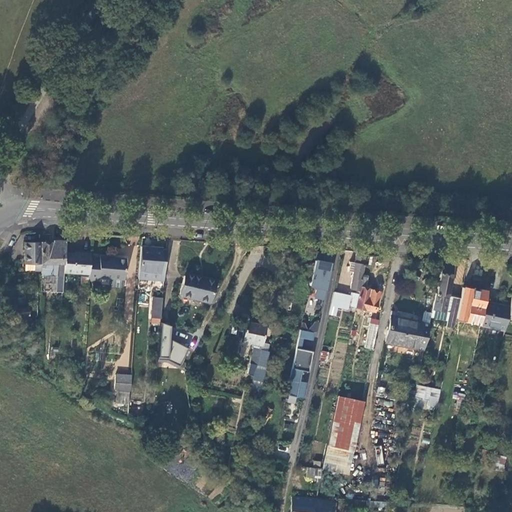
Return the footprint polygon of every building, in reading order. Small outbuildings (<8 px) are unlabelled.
[(55,293),(61,293),(63,274),(65,254),(65,242),(52,242),(52,244),(41,244),(40,273),(40,278),(56,278),(55,293)] [(23,273),(40,273),(41,244),(24,244),(23,273)] [(161,248),(140,247),(138,279),(160,280),(161,248)] [(325,252),(316,250),(309,285),(317,286),(315,297),(324,299),(330,263),(323,261),(325,252)] [(366,252),(357,252),(355,262),(350,261),(348,272),(352,273),(350,287),(356,289),(355,293),(350,293),(350,296),(348,305),(355,307),(361,276),(366,252)] [(90,255),(81,254),(81,255),(65,254),(63,274),(88,276),(90,257),(90,255)] [(88,276),(88,279),(97,279),(98,275),(123,276),(125,258),(98,256),(98,258),(90,257),(88,276)] [(437,294),(435,294),(430,317),(454,322),(459,300),(445,297),(452,267),(446,265),(446,262),(444,262),(437,294)] [(492,263),(480,263),(479,269),(490,272),(492,263)] [(490,272),(479,269),(471,267),(467,284),(487,289),(490,272)] [(185,273),(180,296),(209,302),(214,280),(185,273)] [(367,278),(361,276),(355,307),(375,311),(379,290),(365,287),(367,278)] [(350,296),(332,293),(328,312),(336,314),(337,308),(347,310),(348,305),(350,296)] [(151,316),(161,317),(162,298),(153,297),(151,316)] [(468,317),(480,320),(484,303),(484,300),(472,297),(468,317)] [(504,331),(507,318),(510,304),(500,302),(499,306),(484,303),(480,320),(479,326),(504,331)] [(399,344),(404,317),(392,314),(385,341),(399,344)] [(429,322),(404,317),(399,344),(422,349),(429,322)] [(313,320),(309,330),(316,333),(320,323),(313,320)] [(189,349),(169,339),(170,326),(162,323),(159,359),(167,360),(180,366),(189,349)] [(242,342),(261,347),(265,327),(246,323),(242,342)] [(372,350),(377,325),(370,323),(365,349),(372,350)] [(314,332),(300,329),(299,336),(303,337),(303,338),(313,340),(314,332)] [(299,336),(287,394),(303,397),(306,383),(301,382),(302,381),(300,380),(302,370),(309,371),(313,351),(301,348),(303,338),(303,337),(299,336)] [(326,360),(328,351),(321,350),(319,359),(326,360)] [(249,391),(261,394),(270,353),(261,351),(258,366),(250,364),(248,374),(253,376),(249,391)] [(127,391),(129,391),(130,376),(115,375),(114,390),(116,390),(127,391)] [(427,405),(434,407),(438,390),(417,386),(413,404),(423,405),(424,401),(428,401),(427,405)] [(126,403),(127,391),(116,390),(116,402),(126,403)] [(463,405),(469,406),(472,395),(466,394),(463,405)] [(326,447),(351,452),(361,403),(336,398),(326,447)] [(504,467),(506,458),(498,456),(496,466),(504,467)] [(321,469),(307,466),(305,477),(320,479),(321,469)] [(293,499),(291,511),(313,511),(315,501),(293,499)] [(370,500),(369,507),(384,509),(385,502),(370,500)]
